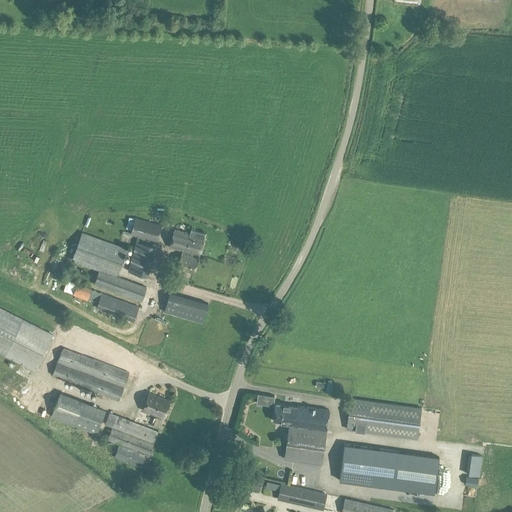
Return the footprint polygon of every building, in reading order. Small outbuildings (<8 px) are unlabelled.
[(133,218),(130,234),(155,239),(158,222),(133,218)] [(199,256),(205,234),(192,230),(190,234),(175,230),(170,248),(183,251),(199,256)] [(222,245),(234,253),(239,244),(228,237),(222,245)] [(118,255),(121,246),(99,239),(96,247),(103,249),(101,255),(112,258),(112,259),(116,260),(118,255)] [(117,262),(72,244),(66,258),(112,275),(117,262)] [(199,256),(183,251),(178,268),(194,272),(199,256)] [(52,267),(50,273),(57,275),(59,270),(52,267)] [(86,289),(74,289),(74,286),(69,286),(70,296),(86,296),(86,289)] [(170,293),(164,312),(174,315),(179,296),(170,293)] [(94,310),(133,314),(134,300),(95,297),(94,310)] [(53,334),(0,307),(0,352),(35,370),(53,334)] [(178,323),(176,331),(190,334),(192,326),(178,323)] [(130,373),(63,348),(52,375),(119,401),(130,373)] [(31,384),(42,380),(40,373),(29,377),(31,384)] [(0,381),(0,387),(5,391),(8,386),(0,381)] [(60,393),(51,417),(74,426),(83,401),(60,393)] [(143,411),(164,419),(171,401),(150,393),(143,411)] [(346,430),(378,434),(418,439),(422,408),(351,398),(346,430)] [(322,464),(329,410),(298,406),(297,407),(276,404),(273,421),(290,423),(285,459),(322,464)] [(511,419),(442,410),(438,440),(511,450),(511,419)] [(148,453),(157,429),(106,411),(101,425),(109,428),(106,436),(117,440),(112,456),(140,465),(145,452),(148,453)] [(398,451),(344,444),(339,480),(393,488),(398,451)] [(434,485),(444,485),(445,465),(434,464),(434,485)] [(449,466),(449,486),(459,486),(460,466),(449,466)] [(242,476),(240,487),(260,491),(263,481),(242,476)] [(466,476),(465,485),(477,487),(479,478),(466,476)] [(277,500),(324,510),(327,494),(281,483),(277,500)] [(400,493),(398,503),(405,505),(408,495),(400,493)] [(345,498),(344,502),(341,511),(393,511),(394,510),(345,498)]
